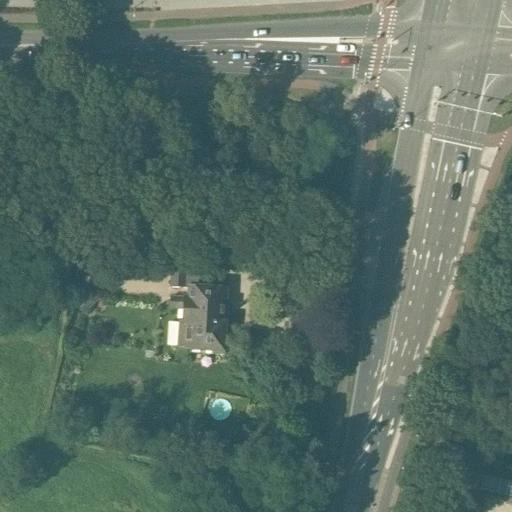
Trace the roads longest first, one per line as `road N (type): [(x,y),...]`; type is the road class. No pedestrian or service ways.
road 1 (primary): [(432,29),(108,46)]
road 2 (primary): [(108,46),(169,56),(424,65)]
road 3 (primary): [(394,331),(422,278),(474,68)]
road 4 (primary): [(424,65),(386,278),(394,331)]
road 5 (primary): [(353,489),(394,331)]
